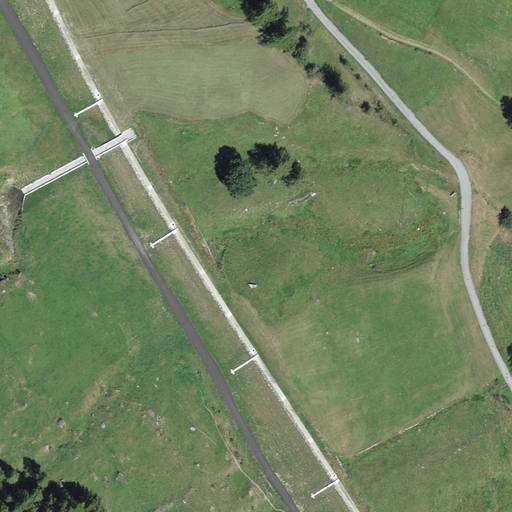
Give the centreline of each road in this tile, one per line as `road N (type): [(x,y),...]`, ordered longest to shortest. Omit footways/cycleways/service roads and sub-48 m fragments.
road 1 (primary): [(39,0),(67,62),(338,511)]
road 2 (track): [(1,0),(296,511)]
road 3 (unclassified): [(511,382),(472,287),(461,165),(308,0)]
